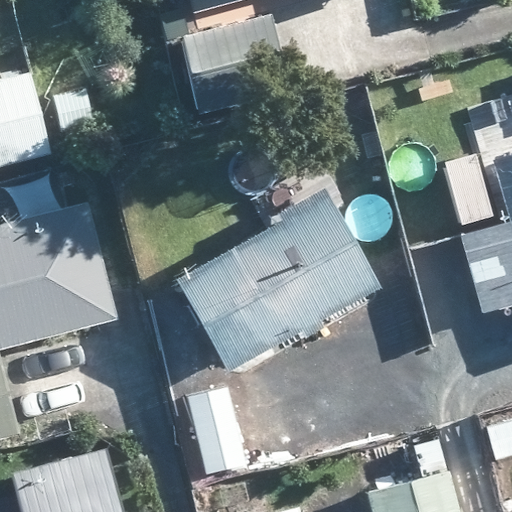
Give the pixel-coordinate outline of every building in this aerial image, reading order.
[(193,0),(198,16),(237,5),(254,0),(193,0)] [(223,96),(295,78),(280,16),(241,25),(208,34),(223,96)] [(0,85),(0,168),(60,152),(39,75),(0,85)] [(511,129),(503,132),(511,161),(504,162),(511,191),(511,228),(473,240),(493,313),(511,309),(511,308),(511,129)] [(374,257),(335,188),(321,165),(274,192),(291,222),(190,279),(197,291),(244,373),(314,333),(317,339),(334,331),(330,325),(393,289),(374,257)] [(128,316),(122,293),(99,205),(8,228),(0,230),(0,441),(28,434),(26,424),(6,348),(128,316)] [(256,468),(234,387),(193,398),(215,479),(256,468)] [(511,424),(494,430),(503,461),(511,458),(511,424)] [(375,494),(379,511),(465,511),(448,441),(423,446),(430,480),(375,494)] [(134,511),(119,449),(26,473),(29,488),(35,511),(134,511)]
